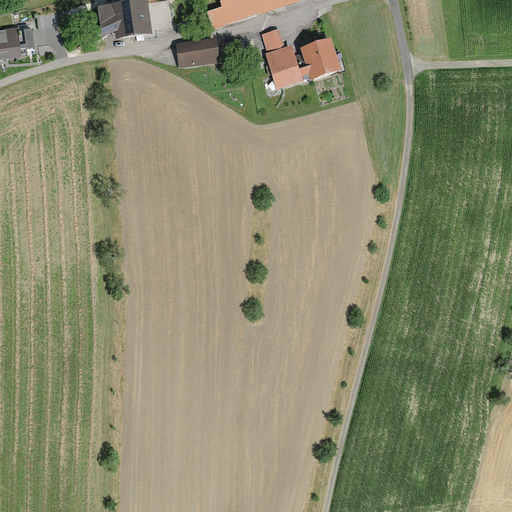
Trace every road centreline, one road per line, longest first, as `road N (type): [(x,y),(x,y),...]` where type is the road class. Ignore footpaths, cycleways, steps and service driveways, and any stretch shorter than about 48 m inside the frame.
road 1 (track): [(324,511),(391,233),(406,142),(404,64)]
road 2 (track): [(0,84),(83,57),(314,6)]
